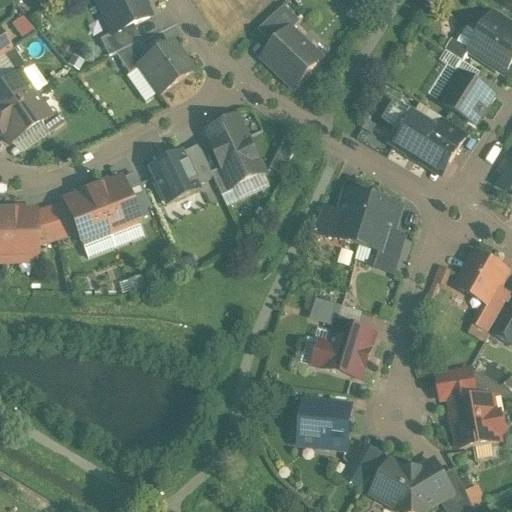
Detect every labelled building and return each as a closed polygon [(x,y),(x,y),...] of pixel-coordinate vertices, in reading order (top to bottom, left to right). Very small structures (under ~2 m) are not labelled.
[(145,46),(138,32),(159,21),(147,0),(106,0),(98,4),(116,40),(104,46),(112,63),(145,46)] [(511,0),(504,0),(501,7),(511,13),(511,0)] [(328,66),(294,34),(304,25),(290,11),(263,34),(280,51),(268,62),(302,94),(328,66)] [(511,32),(495,22),(473,59),(510,81),(511,77),(511,32)] [(0,62),(18,49),(2,28),(0,29),(0,62)] [(181,47),(156,63),(145,46),(121,60),(135,82),(146,76),(164,104),(202,81),(181,47)] [(501,101),(464,79),(446,109),(482,131),(501,101)] [(29,80),(0,97),(0,127),(43,103),(29,80)] [(43,103),(0,127),(0,133),(10,149),(55,121),(43,103)] [(445,135),(414,116),(394,149),(434,173),(444,156),(460,167),(475,143),(450,127),(445,135)] [(42,130),(49,142),(68,130),(60,118),(42,130)] [(249,121),(213,137),(238,195),(274,179),(249,121)] [(300,148),(289,143),(276,171),(287,177),(300,148)] [(182,153),(146,170),(160,200),(172,194),(176,204),(201,192),(182,153)] [(511,171),(501,191),(511,197),(511,171)] [(141,177),(123,184),(96,194),(116,243),(143,232),(135,212),(152,205),(141,177)] [(96,194),(69,204),(71,208),(82,237),(88,254),(116,243),(96,194)] [(362,252),(376,206),(352,199),(346,217),(330,212),(320,239),(362,252)] [(398,236),(405,214),(376,206),(362,252),(389,259),(384,274),(399,279),(412,240),(398,236)] [(82,237),(71,208),(44,217),(44,252),(82,237)] [(0,267),(10,267),(10,215),(0,215),(0,267)] [(10,215),(10,267),(31,268),(31,262),(44,262),(44,252),(44,217),(44,215),(10,215)] [(511,274),(478,255),(457,292),(483,306),(471,328),(493,340),(511,305),(511,292),(504,288),(511,274)] [(511,305),(493,340),(511,350),(511,305)] [(343,328),(362,334),(366,319),(320,306),(314,326),(342,334),(343,328)] [(362,334),(343,328),(342,334),(338,349),(325,345),(317,375),(370,390),(384,340),(362,334)] [(453,409),(487,404),(482,370),(438,377),(443,410),(453,409)] [(487,404),(453,409),(460,456),(511,448),(503,401),(487,404)] [(358,412),(307,406),(302,455),(353,460),(358,412)] [(388,461),(367,448),(348,482),(369,494),(388,461)] [(422,480),(396,467),(379,497),(407,511),(441,511),(465,500),(443,467),(422,480)]
